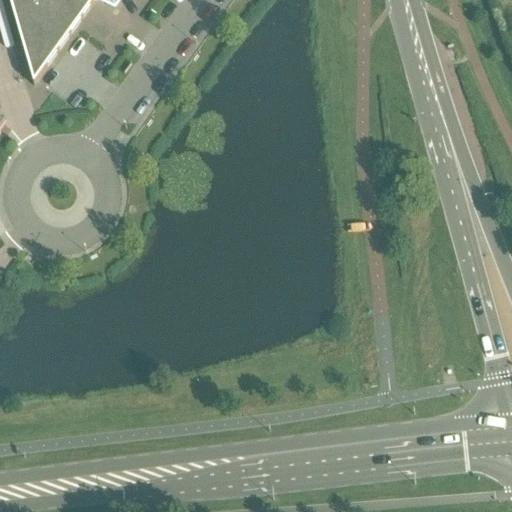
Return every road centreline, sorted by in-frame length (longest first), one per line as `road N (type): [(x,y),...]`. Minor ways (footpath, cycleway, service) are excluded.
road 1 (primary): [(0,496),(508,435)]
road 2 (secondary): [(425,74),(508,435)]
road 3 (secondary): [(511,284),(425,74)]
road 4 (unclassified): [(89,161),(201,0)]
road 5 (unclassified): [(89,161),(45,157),(23,177),(22,221),(43,242)]
road 6 (unclassified): [(43,242),(88,239),(107,216),(107,185),(89,161)]
